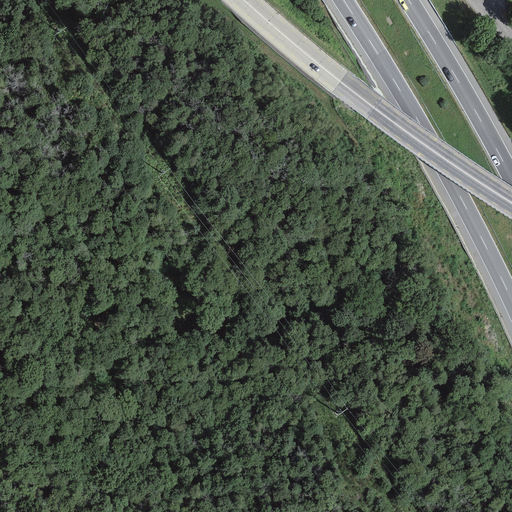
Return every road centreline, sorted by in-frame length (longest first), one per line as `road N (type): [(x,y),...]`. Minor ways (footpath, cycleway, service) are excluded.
road 1 (motorway): [(340,0),(454,186),(511,306)]
road 2 (primary): [(511,202),(392,121),(243,0)]
road 3 (motorway): [(511,178),(405,0)]
